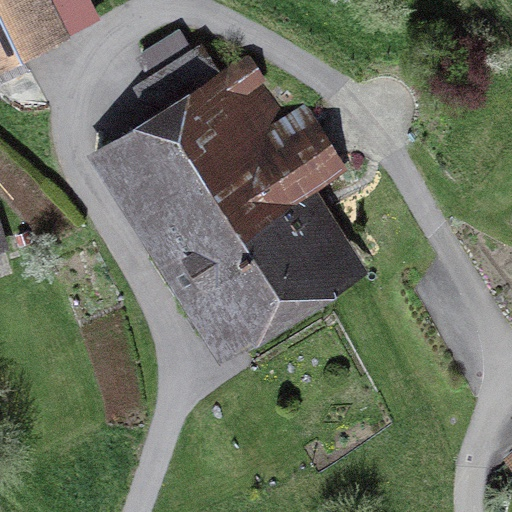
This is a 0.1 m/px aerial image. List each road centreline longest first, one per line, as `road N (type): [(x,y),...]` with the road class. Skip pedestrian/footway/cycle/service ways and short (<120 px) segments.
road 1 (track): [(391,165),(511,394)]
road 2 (track): [(175,365),(173,416),(143,511)]
